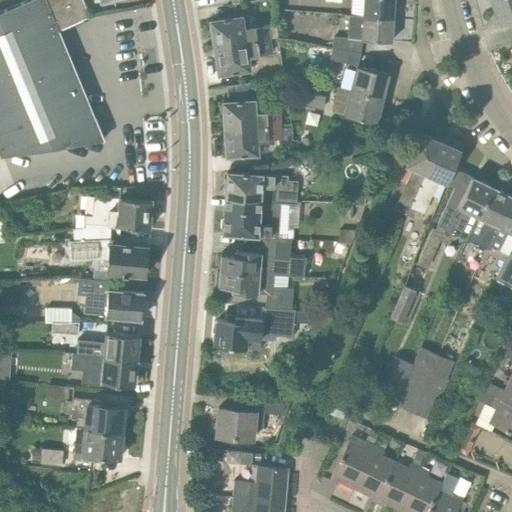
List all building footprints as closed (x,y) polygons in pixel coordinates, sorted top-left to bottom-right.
[(0,154),(1,156),(102,140),(57,31),(89,16),(82,0),(27,0),(0,11),(0,154)] [(392,19),(393,0),(363,0),(362,17),(392,19)] [(511,0),(491,0),(501,25),(511,20),(511,0)] [(245,29),(243,16),(210,21),(214,47),(270,39),(268,26),(268,25),(245,29)] [(362,17),(361,39),(360,40),(361,40),(391,42),(392,19),(362,17)] [(333,49),(360,53),(361,40),(360,40),(361,39),(334,37),(333,49)] [(218,75),(251,70),(249,57),(272,54),(273,53),(270,39),(214,47),(218,75)] [(355,66),(358,67),(360,53),(333,49),(328,60),(355,66)] [(389,74),(358,67),(351,91),(382,99),(389,74)] [(256,92),(255,81),(227,83),(228,94),(256,92)] [(376,123),(382,99),(351,91),(345,115),(376,123)] [(322,111),(326,97),(310,93),(307,106),(322,111)] [(255,114),(255,100),(222,102),(224,129),(279,126),(278,112),(255,114)] [(226,157),(258,155),(257,141),(280,140),(279,126),(224,129),(226,157)] [(407,215),(439,141),(423,134),(418,137),(405,167),(412,170),(394,209),(407,215)] [(446,184),(452,168),(460,150),(439,141),(407,215),(420,221),(438,181),(446,184)] [(466,240),(491,187),(471,178),(472,177),(452,168),(446,184),(454,187),(435,229),(433,228),(417,264),(427,269),(439,240),(449,244),(453,234),(466,240)] [(281,205),(286,205),(287,179),(288,177),(227,172),(225,198),(260,201),(260,203),(281,205)] [(111,226),(148,228),(152,187),(119,185),(118,198),(93,196),(91,215),(85,215),(84,224),(85,224),(85,228),(105,225),(111,226)] [(485,249),(511,197),(491,187),(466,240),(467,241),(470,233),(478,237),(474,244),(485,249)] [(507,254),(511,244),(511,196),(511,197),(485,249),(492,252),(494,248),(507,254)] [(223,234),(279,237),(281,205),(260,203),(260,201),(225,198),(223,234)] [(110,241),(111,226),(105,225),(85,228),(74,229),(74,241),(67,241),(69,261),(106,259),(105,274),(145,276),(147,248),(129,246),(129,243),(110,241)] [(351,244),(356,231),(339,230),(339,243),(351,244)] [(511,287),(511,244),(507,254),(504,262),(496,279),(511,287)] [(260,254),(236,251),(236,257),(222,256),(221,271),(274,276),(303,277),(305,259),(290,258),(290,255),(260,252),(260,254)] [(292,310),(293,289),(273,287),(274,276),(221,271),(220,286),(234,287),(234,292),(258,294),(267,295),(266,307),(292,310)] [(140,320),(143,293),(109,290),(110,281),(79,278),(77,294),(86,295),(84,314),(104,316),(140,320)] [(420,292),(404,285),(390,318),(406,324),(420,292)] [(293,310),(292,310),(266,307),(262,307),(262,319),(235,318),(235,322),(217,321),(215,346),(260,351),(262,340),(275,341),(275,336),(292,337),(293,310)] [(45,322),(52,323),(71,323),(71,308),(45,308),(45,322)] [(78,335),(79,323),(78,323),(71,323),(52,323),(52,333),(78,335)] [(77,340),(76,353),(81,353),(137,361),(139,335),(105,333),(104,342),(77,340)] [(0,375),(12,375),(11,346),(0,346),(0,375)] [(421,347),(413,364),(396,405),(412,412),(437,355),(421,347)] [(437,355),(412,412),(429,420),(447,380),(446,379),(454,362),(451,360),(453,356),(441,351),(439,355),(437,355)] [(137,361),(81,353),(76,354),(72,353),(71,369),(100,371),(99,382),(135,386),(137,361)] [(396,405),(413,364),(396,357),(378,397),(396,405)] [(511,377),(510,377),(503,390),(489,384),(485,392),(511,405),(511,377)] [(66,402),(67,398),(68,387),(47,385),(45,400),(66,402)] [(511,434),(511,405),(485,392),(482,390),(477,400),(495,408),(488,423),(511,434)] [(121,433),(124,407),(103,405),(104,401),(67,398),(66,402),(66,410),(68,413),(84,415),(83,427),(83,429),(121,433)] [(342,419),(348,405),(329,398),(323,411),(342,419)] [(285,415),(289,403),(256,400),(255,412),(218,408),(216,436),(254,440),(256,426),(263,426),(264,413),(285,415)] [(469,421),(454,450),(466,455),(480,426),(469,421)] [(118,459),(121,433),(83,429),(82,441),(76,440),(73,460),(97,462),(98,456),(118,459)] [(374,442),(377,435),(369,432),(366,439),(374,442)] [(340,482),(353,488),(374,446),(366,441),(365,442),(352,436),(350,439),(349,439),(330,480),(338,484),(340,482)] [(385,447),(388,440),(380,437),(377,444),(385,447)] [(375,502),(395,461),(382,455),(384,450),(374,446),(353,488),(369,496),(368,499),(375,502)] [(62,466),(64,450),(41,448),(40,464),(62,466)] [(252,465),(253,453),(241,452),(240,464),(252,465)] [(409,468),(395,461),(375,502),(384,506),(385,504),(399,510),(419,467),(411,463),(409,468)] [(234,480),(233,496),(285,502),(286,485),(284,485),(286,468),(257,465),(256,482),(234,480)] [(426,511),(441,483),(427,476),(429,472),(419,467),(399,510),(402,511),(426,511)] [(451,497),(438,491),(442,484),(441,483),(426,511),(456,511),(463,498),(453,493),(451,497)] [(283,511),(285,502),(233,496),(231,511),(283,511)]
